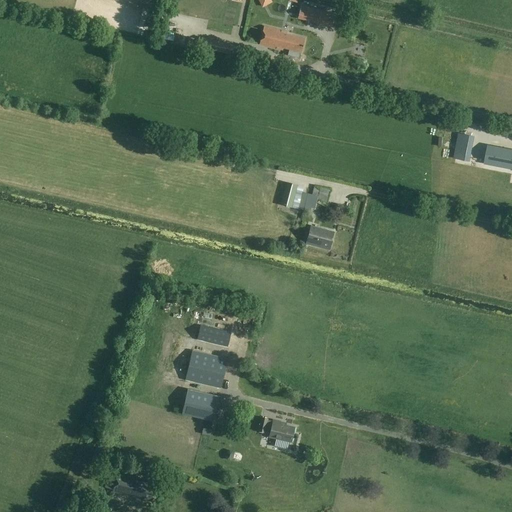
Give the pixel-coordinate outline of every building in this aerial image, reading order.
[(266,0),(263,0),(262,7),(269,8),(271,1),(266,0)] [(333,11),(302,3),(301,8),(291,6),(290,11),(299,13),(298,20),(329,28),(333,11)] [(208,21),(206,32),(226,36),(228,24),(208,21)] [(260,44),(283,50),(284,48),(301,53),(305,39),(287,34),(287,32),(264,27),(260,44)] [(251,49),(199,37),(197,47),(248,59),(251,49)] [(511,149),(488,145),(485,164),(511,169),(511,149)] [(298,185),(286,182),(280,204),(292,208),(298,185)] [(312,195),(318,196),(317,201),(328,203),(331,189),(314,185),(312,195)] [(334,232),(311,226),(306,244),(329,250),(334,232)] [(200,325),(197,340),(228,347),(231,332),(200,325)] [(221,389),(228,359),(192,350),(185,380),(221,389)] [(219,396),(187,389),(181,414),(213,422),(219,396)] [(270,433),(269,437),(290,442),(294,428),(281,425),(281,423),(273,420),(272,422),(268,421),(268,419),(261,418),(258,431),(265,433),(265,432),(270,433)] [(236,462),(237,456),(231,454),(229,460),(236,462)] [(126,495),(151,501),(156,483),(147,481),(146,483),(139,481),(140,477),(116,472),(111,493),(126,496),(126,495)]
